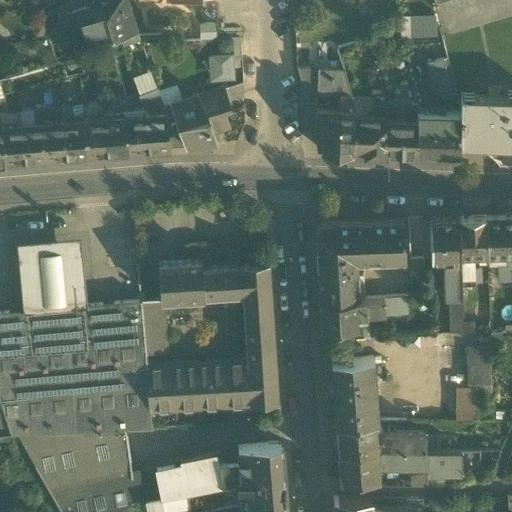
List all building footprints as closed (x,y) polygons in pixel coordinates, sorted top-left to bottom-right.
[(111,37),(119,34),(134,30),(128,9),(130,8),(126,0),(107,0),(108,1),(102,2),(106,16),(111,34),(111,37)] [(102,36),(111,34),(106,16),(102,2),(99,3),(91,6),(78,9),(84,29),(87,40),(102,36)] [(84,29),(78,9),(67,13),(73,33),(84,29)] [(409,16),(410,36),(435,35),(434,14),(409,16)] [(199,39),(217,38),(216,22),(199,23),(199,39)] [(136,29),(134,30),(119,34),(123,44),(139,38),(136,29)] [(67,32),(54,37),(58,50),(71,46),(67,32)] [(426,62),(429,73),(450,68),(447,57),(426,62)] [(211,61),(211,69),(231,67),(231,59),(211,61)] [(297,66),(304,91),(316,88),(317,67),(297,66)] [(231,67),(211,69),(212,79),(232,77),(231,67)] [(339,94),(339,107),(354,108),(354,101),(352,96),(344,68),(317,67),(316,88),(316,93),(339,94)] [(432,84),(437,96),(455,91),(450,68),(429,73),(432,84)] [(133,75),(139,93),(157,87),(150,69),(133,75)] [(144,109),(145,109),(146,113),(166,112),(163,104),(159,94),(157,87),(139,93),(144,109)] [(204,108),(215,141),(212,131),(228,125),(223,110),(230,108),(223,87),(198,96),(197,94),(196,94),(204,108)] [(367,114),(385,115),(386,104),(385,101),(382,88),(373,87),(373,96),(373,108),(367,108),(367,114)] [(178,88),(159,94),(163,104),(172,101),(181,98),(178,88)] [(187,145),(215,141),(204,108),(196,94),(181,98),(172,101),(187,145)] [(511,96),(461,95),(461,112),(459,143),(511,144),(511,96)] [(373,108),(373,96),(352,96),(354,101),(354,108),(354,114),(367,114),(367,108),(373,108)] [(166,112),(169,147),(187,145),(172,101),(163,104),(166,112)] [(390,101),(389,118),(412,119),(412,102),(390,101)] [(63,120),(63,121),(84,119),(83,118),(82,104),(61,106),(62,120),(63,120)] [(354,114),(354,108),(339,107),(316,106),(314,133),(322,133),(321,150),(352,151),(354,114)] [(20,109),(20,111),(21,124),(34,123),(33,108),(20,109)] [(0,114),(0,118),(1,126),(5,126),(7,125),(6,123),(16,122),(16,125),(21,124),(20,111),(6,112),(6,114),(0,114)] [(418,111),(418,119),(417,153),(427,153),(428,111),(418,111)] [(461,112),(428,111),(427,153),(459,154),(459,143),(461,112)] [(145,113),(125,115),(128,150),(148,148),(169,147),(166,112),(146,113),(145,113)] [(367,114),(354,114),(352,151),(384,153),(384,152),(385,118),(385,115),(367,114)] [(125,115),(104,117),(107,152),(128,150),(125,115)] [(102,117),(84,119),(86,154),(107,152),(104,117),(102,117)] [(389,118),(385,118),(384,152),(410,153),(412,119),(389,118)] [(86,154),(84,119),(63,121),(66,155),(86,154)] [(63,121),(42,122),(45,157),(66,155),(63,121)] [(1,126),(1,131),(3,161),(24,159),(21,124),(16,125),(16,122),(6,123),(7,125),(5,126),(1,126)] [(34,123),(21,124),(24,159),(45,157),(42,122),(34,123)] [(507,255),(511,255),(511,214),(486,216),(488,256),(507,255)] [(469,257),(488,256),(486,216),(458,217),(460,257),(469,257)] [(446,257),(460,257),(458,217),(430,218),(430,219),(432,258),(446,257)] [(315,236),(319,299),(355,297),(359,297),(358,261),(405,259),(404,219),(322,222),(321,223),(321,235),(315,236)] [(14,243),(20,311),(84,305),(78,238),(14,243)] [(507,255),(488,256),(488,264),(508,264),(507,255)] [(461,297),(460,275),(460,257),(446,257),(446,263),(444,264),(444,278),(450,282),(445,287),(445,298),(447,298),(461,297)] [(469,257),(460,257),(460,275),(471,274),(469,257)] [(243,299),(244,316),(247,360),(207,362),(168,365),(145,367),(149,410),(210,405),(250,403),(277,401),(274,358),(271,314),(270,297),(268,263),(251,264),(202,267),(202,259),(158,262),(160,299),(161,301),(163,301),(243,295),(243,299)] [(359,297),(355,297),(356,309),(361,309),(361,314),(368,313),(408,310),(407,293),(359,297)] [(357,324),(356,309),(355,297),(319,299),(321,327),(340,326),(357,325),(357,324)] [(462,331),(461,297),(447,298),(449,332),(462,331)] [(139,301),(141,320),(165,319),(163,301),(161,301),(160,299),(139,301)] [(139,301),(84,305),(20,311),(0,312),(0,401),(10,432),(17,431),(60,430),(125,427),(151,426),(149,410),(145,367),(141,320),(139,301)] [(362,324),(363,337),(370,336),(368,313),(361,314),(361,309),(356,309),(357,324),(362,324)] [(141,320),(145,367),(168,365),(165,319),(141,320)] [(340,326),(341,338),(363,337),(362,324),(357,324),(357,325),(340,326)] [(466,346),(468,385),(491,384),(490,345),(466,346)] [(336,423),(337,423),(375,420),(378,420),(373,356),(331,359),(336,423)] [(456,419),(477,419),(477,387),(456,387),(456,419)] [(0,433),(10,433),(10,432),(0,401),(0,433)] [(339,450),(377,447),(376,437),(375,420),(337,423),(339,450)] [(61,511),(75,511),(136,499),(131,469),(125,427),(60,430),(17,431),(61,511)] [(381,437),(376,437),(377,447),(426,448),(426,433),(382,432),(381,434),(381,437)] [(235,478),(238,478),(283,475),(281,443),(238,446),(240,461),(240,467),(236,467),(236,465),(235,464),(221,465),(221,462),(220,450),(212,452),(212,453),(180,459),(181,465),(175,466),(156,469),(161,494),(188,488),(235,478)] [(379,477),(378,459),(377,447),(339,450),(341,479),(379,477)] [(426,448),(377,447),(378,459),(383,459),(383,464),(384,465),(427,466),(428,466),(428,448),(426,448)] [(449,472),(461,472),(461,448),(428,448),(428,466),(427,466),(427,472),(449,472)] [(155,464),(131,469),(136,499),(161,494),(156,469),(155,464)] [(449,472),(427,472),(427,487),(449,486),(449,472)] [(285,502),(283,475),(238,478),(239,494),(244,494),(245,501),(240,501),(240,506),(246,506),(285,502)] [(192,511),(188,488),(161,494),(136,499),(75,511),(192,511)] [(372,511),(371,497),(333,496),(334,511),(372,511)] [(246,506),(246,511),(286,511),(285,502),(246,506)]
